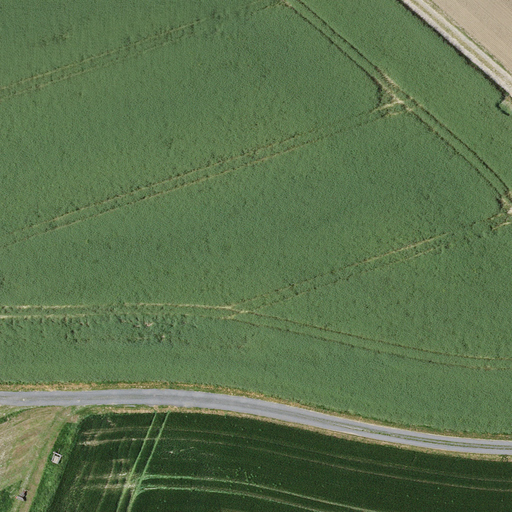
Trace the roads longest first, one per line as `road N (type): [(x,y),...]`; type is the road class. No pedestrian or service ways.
road 1 (track): [(511,447),(415,438),(216,400),(0,397)]
road 2 (track): [(511,87),(421,0)]
